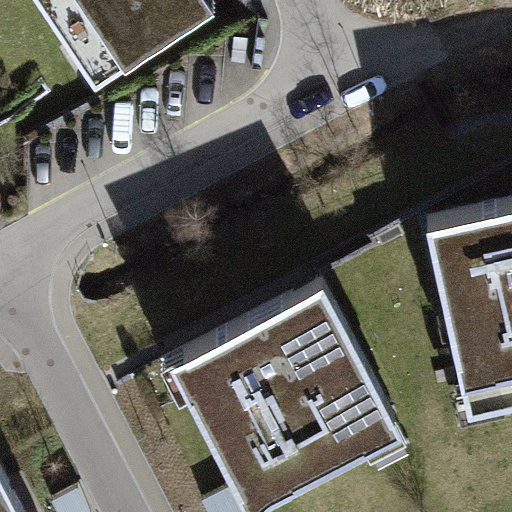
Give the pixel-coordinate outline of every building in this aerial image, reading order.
[(40,0),(97,85),(216,7),(211,0),(40,0)] [(511,204),(429,224),(472,414),(511,405),(511,204)] [(300,294),(171,362),(249,510),(398,432),(320,284),(300,294)] [(24,511),(1,466),(0,467),(0,511),(24,511)] [(242,511),(229,486),(203,500),(209,511),(242,511)] [(88,511),(76,488),(52,501),(58,511),(88,511)]
